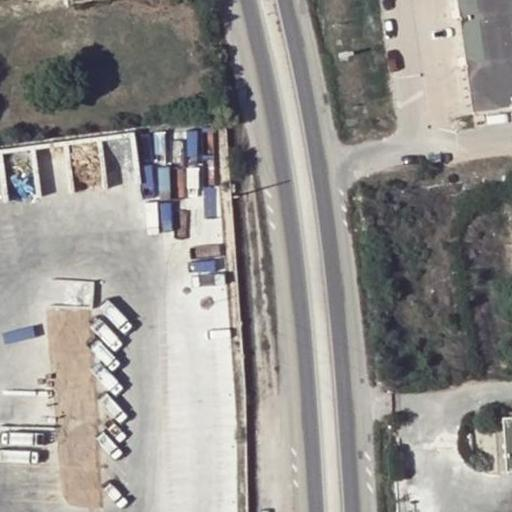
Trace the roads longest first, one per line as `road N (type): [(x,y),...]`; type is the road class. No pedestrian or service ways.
road 1 (primary): [(358,511),(326,169),(288,0)]
road 2 (primary): [(251,0),(301,292),(317,511)]
